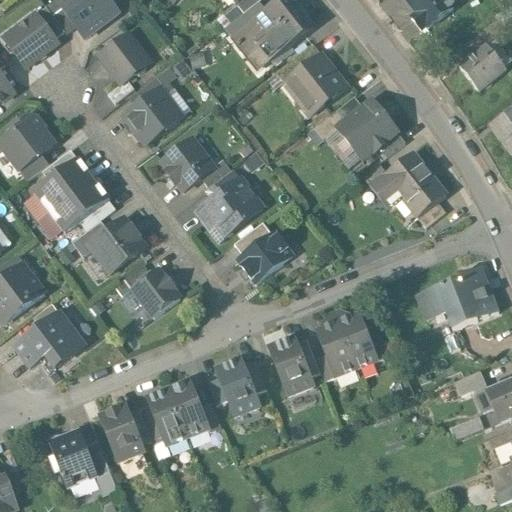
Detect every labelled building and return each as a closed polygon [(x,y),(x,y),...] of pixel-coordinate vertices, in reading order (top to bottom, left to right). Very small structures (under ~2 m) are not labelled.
[(124,16),(112,0),(54,0),(52,1),(54,3),(76,33),(85,45),(124,16)] [(264,6),(259,0),(252,0),(239,10),(216,28),(223,37),(254,13),(264,6)] [(231,0),(239,10),(252,0),(231,0)] [(457,12),(446,0),(407,0),(404,3),(418,20),(412,25),(421,36),(427,30),(430,34),(457,12)] [(64,37),(66,40),(76,33),(54,3),(44,10),(46,12),(64,37)] [(316,33),(293,3),(263,25),(232,49),(255,79),(316,33)] [(39,17),(57,42),(64,37),(46,12),(39,17)] [(223,37),(232,49),(263,25),(254,13),(223,37)] [(3,42),(27,75),(63,49),(57,42),(39,17),(3,42)] [(154,67),(130,37),(129,37),(97,62),(119,90),(121,93),(129,87),(154,67)] [(198,49),(187,56),(189,60),(200,52),(198,49)] [(284,76),(292,87),(323,64),(314,53),(284,76)] [(510,76),(491,53),(460,78),(479,101),(510,76)] [(206,71),(203,58),(191,60),(193,74),(206,71)] [(185,63),(171,74),(177,82),(180,86),(195,75),(193,74),(185,63)] [(350,98),(323,64),(292,87),(288,92),(315,126),(350,98)] [(127,105),(134,114),(165,92),(168,96),(174,92),(171,87),(177,82),(171,74),(163,80),(127,105)] [(0,115),(17,103),(0,80),(0,115)] [(119,90),(107,99),(116,111),(136,96),(129,87),(121,93),(119,90)] [(168,96),(165,92),(134,114),(123,123),(147,156),(152,152),(189,125),(186,120),(168,96)] [(332,135),(363,111),(355,102),(309,138),(318,150),(334,138),(332,135)] [(399,140),(370,105),(363,111),(332,135),(334,138),(360,171),(378,157),(399,140)] [(250,116),(240,125),(243,128),(253,120),(250,116)] [(0,146),(0,150),(19,176),(20,175),(43,160),(58,148),(47,134),(49,132),(40,120),(29,118),(12,131),(15,136),(0,146)] [(511,120),(491,137),(511,164),(511,120)] [(378,157),(384,165),(405,148),(399,140),(378,157)] [(216,170),(194,141),(159,168),(170,182),(168,183),(176,194),(178,192),(185,201),(200,189),(220,174),(216,170)] [(240,156),(246,163),(255,156),(249,149),(240,156)] [(76,168),(68,157),(50,170),(39,177),(49,190),(76,168)] [(265,168),(256,157),(243,167),(252,178),(265,168)] [(446,198),(414,157),(387,178),(372,189),(390,214),(404,204),(417,221),(418,219),(437,205),(446,198)] [(39,177),(50,170),(43,160),(20,175),(27,185),(39,177)] [(207,197),(234,177),(224,164),(216,170),(220,174),(200,189),(207,197)] [(94,187),(78,166),(76,168),(49,190),(39,197),(56,217),(94,187)] [(372,189),(387,178),(380,170),(364,182),(370,190),(372,189)] [(207,197),(212,204),(241,183),(235,176),(234,177),(207,197)] [(223,246),(264,214),(243,186),(241,183),(212,204),(194,218),(205,233),(213,243),(218,239),(223,246)] [(110,208),(94,187),(56,217),(72,238),(81,230),(109,209),(110,208)] [(445,217),(437,205),(418,219),(426,231),(445,217)] [(117,219),(109,209),(81,230),(90,241),(104,229),(117,219)] [(149,254),(129,226),(112,239),(95,252),(99,257),(115,279),(149,254)] [(235,249),(244,261),(273,240),(265,231),(264,227),(235,249)] [(95,252),(112,239),(104,229),(90,241),(78,249),(90,264),(99,257),(95,252)] [(293,256),(278,236),(273,240),(244,261),(239,265),(260,293),(293,267),(287,260),(293,256)] [(0,286),(23,268),(16,260),(0,273),(0,286)] [(46,297),(23,268),(0,286),(0,321),(0,322),(6,329),(46,297)] [(481,272),(459,281),(459,283),(418,298),(428,323),(448,315),(455,333),(498,316),(481,272)] [(132,299),(151,285),(144,276),(121,294),(128,303),(132,299)] [(154,328),(181,307),(160,278),(151,285),(132,299),(154,328)] [(86,350),(60,315),(15,349),(32,372),(46,361),(55,373),(86,350)] [(369,344),(359,319),(338,327),(357,374),(378,366),(369,344)] [(357,374),(338,327),(318,335),(327,360),(336,382),(357,374)] [(389,362),(380,339),(369,344),(378,366),(389,362)] [(297,348),(295,344),(271,354),(289,401),(314,391),(310,382),(297,348)] [(316,365),(308,344),(297,348),(310,382),(321,377),(316,365)] [(336,382),(327,360),(316,365),(321,377),(325,387),(336,382)] [(242,366),(217,375),(221,383),(229,406),(236,422),(260,412),(255,399),(244,371),(242,366)] [(256,366),(244,371),(255,399),(267,394),(256,366)] [(221,383),(209,388),(217,410),(229,406),(221,383)] [(490,398),(484,384),(456,395),(462,409),(479,402),(490,398)] [(200,412),(191,388),(176,394),(174,392),(169,394),(188,443),(209,435),(200,412)] [(511,389),(490,398),(479,402),(486,419),(493,416),(499,432),(511,427),(511,389)] [(169,394),(165,396),(164,397),(164,399),(149,405),(153,414),(164,442),(168,451),(188,443),(169,394)] [(222,434),(212,408),(200,412),(209,435),(210,438),(222,434)] [(126,411),(102,421),(120,467),(144,457),(142,451),(128,417),(126,411)] [(139,412),(128,417),(142,451),(153,446),(142,418),(139,412)] [(153,414),(142,418),(153,446),(164,442),(153,414)] [(484,436),(478,422),(449,433),(455,448),(484,436)] [(80,434),(69,439),(68,438),(49,445),(55,460),(49,462),(56,478),(60,476),(68,494),(99,482),(87,450),(80,434)] [(111,477),(98,446),(87,450),(99,482),(111,477)] [(0,482),(0,511),(13,511),(8,497),(6,498),(0,483),(0,482)] [(511,508),(511,493),(498,499),(503,511),(511,508)]
